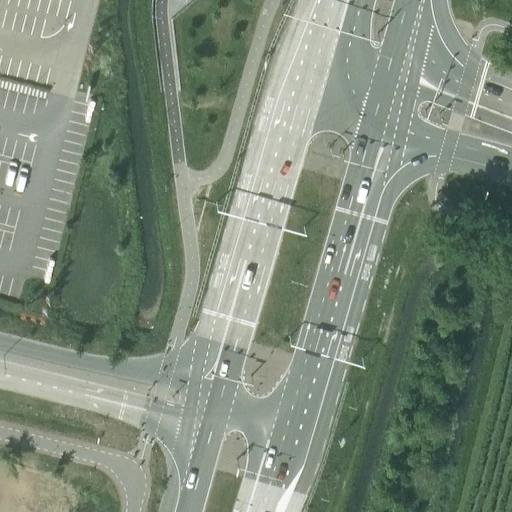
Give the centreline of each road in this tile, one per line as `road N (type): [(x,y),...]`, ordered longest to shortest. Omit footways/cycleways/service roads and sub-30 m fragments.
road 1 (secondary): [(310,72),(218,399)]
road 2 (secondary): [(302,432),(389,124)]
road 3 (unclassified): [(218,399),(0,342)]
road 4 (unclassified): [(0,373),(210,426)]
road 5 (unclassified): [(0,433),(111,462),(128,475),(133,493)]
road 6 (secondary): [(389,124),(511,168)]
